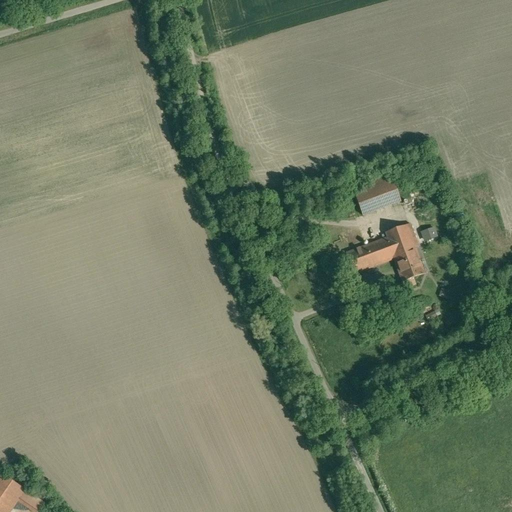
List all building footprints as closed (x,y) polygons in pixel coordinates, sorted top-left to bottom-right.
[(390,173),(352,187),(362,216),(401,202),(390,173)] [(410,224),(385,233),(387,238),(394,258),(394,259),(403,282),(424,274),(415,248),(418,246),(410,224)] [(420,232),(424,242),(438,237),(434,227),(420,232)] [(387,238),(346,254),(353,274),(394,258),(387,238)] [(320,244),(305,249),(308,257),(323,252),(320,244)] [(406,288),(417,285),(415,278),(404,282),(406,288)] [(441,288),(439,296),(447,299),(449,291),(441,288)] [(429,323),(442,316),(438,309),(425,315),(429,323)] [(10,511),(25,491),(0,473),(0,511),(10,511)]
